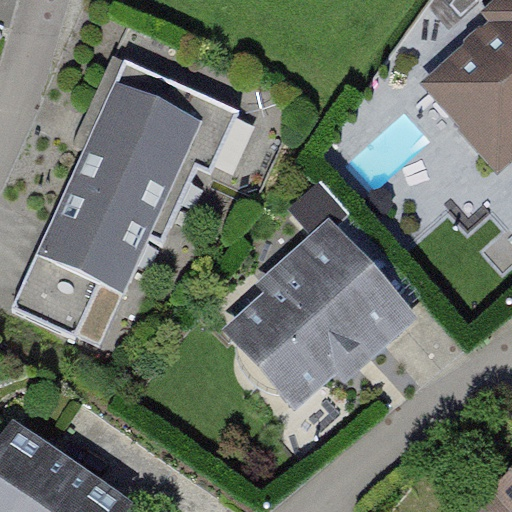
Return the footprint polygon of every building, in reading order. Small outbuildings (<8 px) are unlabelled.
[(511,20),(420,108),(511,204),(511,20)] [(218,121),(126,79),(17,321),(108,362),(218,121)] [(338,233),(213,336),(289,426),(413,324),(338,233)] [(99,511),(117,488),(14,412),(0,430),(0,511),(99,511)] [(508,511),(511,511),(511,467),(488,488),(508,511)]
